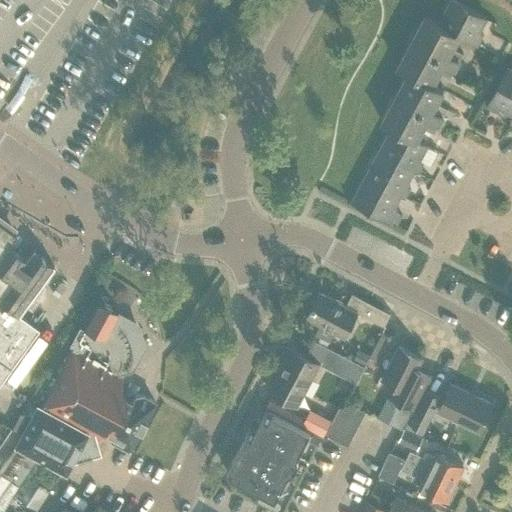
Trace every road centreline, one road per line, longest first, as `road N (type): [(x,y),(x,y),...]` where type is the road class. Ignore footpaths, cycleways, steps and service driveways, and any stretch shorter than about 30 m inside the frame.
road 1 (unclassified): [(511,358),(474,326),(314,241),(287,234),(241,240)]
road 2 (unclassified): [(182,511),(193,465),(252,339),(241,240)]
road 3 (unclassified): [(241,240),(194,245),(138,230),(0,143)]
road 4 (unclassified): [(241,240),(236,137),(307,0)]
